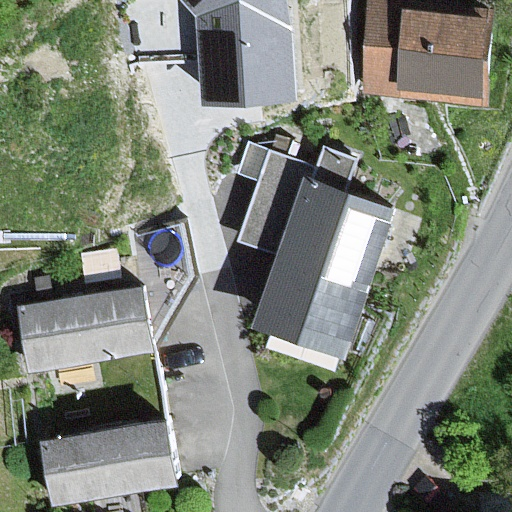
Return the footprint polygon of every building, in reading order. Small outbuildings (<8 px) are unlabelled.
[(297,0),(208,0),(207,29),(224,30),(221,90),(293,93),(297,0)] [(498,8),(393,0),(369,0),(362,90),(490,100),(498,8)] [(284,255),(258,321),(345,354),(402,204),(352,185),(363,156),(327,142),(318,165),(284,255)] [(284,255),(318,165),(273,149),(240,240),(284,255)] [(151,281),(21,302),(32,366),(51,363),(161,345),(151,281)] [(174,416),(161,345),(51,363),(64,435),(174,416)] [(64,435),(43,439),(54,502),(185,479),(174,416),(64,435)]
